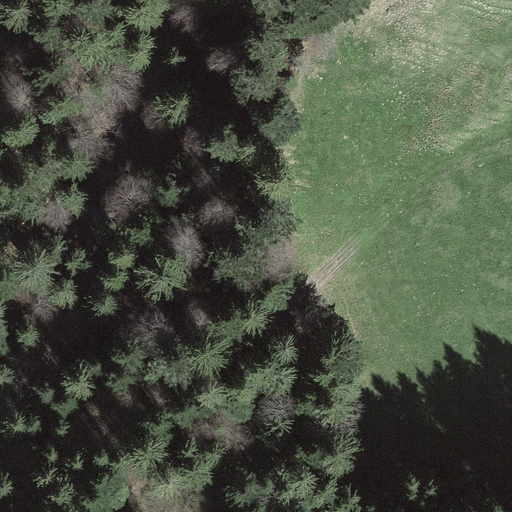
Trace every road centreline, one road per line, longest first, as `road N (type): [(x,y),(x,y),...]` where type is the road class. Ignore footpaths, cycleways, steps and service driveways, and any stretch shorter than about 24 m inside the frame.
road 1 (track): [(222,511),(347,302)]
road 2 (track): [(0,347),(19,357),(27,392),(35,511)]
